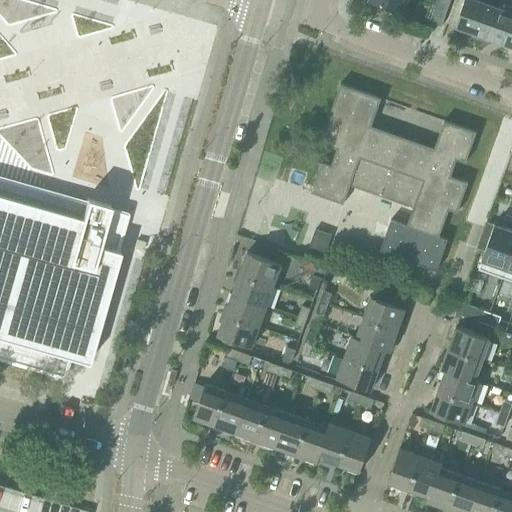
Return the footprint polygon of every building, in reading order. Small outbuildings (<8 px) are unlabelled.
[(370,0),(404,12),(407,0),(416,0),(419,1),(419,0),(370,0)] [(451,0),(437,0),(430,21),(442,25),(451,0)] [(469,36),(479,40),(492,4),(479,0),(466,0),(457,26),(472,32),(471,36),(469,35),(469,36)] [(490,38),(504,43),(511,21),(511,11),(492,4),(479,40),(490,44),(490,43),(488,42),(490,38)] [(367,190),(415,207),(408,224),(392,219),(381,250),(438,270),(448,239),(439,235),(449,209),(458,212),(458,210),(467,183),(468,183),(469,182),(451,175),(457,158),(466,162),(467,160),(466,160),(476,133),(477,133),(477,131),(445,120),(444,121),(445,122),(435,149),(371,126),(381,99),(382,99),(382,98),(341,83),(341,84),(341,85),(322,140),(321,140),(320,142),(338,148),(332,165),(323,161),(322,163),(323,163),(313,191),(312,190),(312,192),(344,203),(345,202),(344,202),(353,175),(371,181),(367,190)] [(0,356),(64,375),(70,356),(89,361),(121,250),(117,250),(128,213),(110,208),(111,204),(87,198),(86,201),(0,176),(0,356)] [(511,251),(511,229),(495,224),(479,269),(503,277),(511,251)] [(308,250),(325,256),(326,254),(332,235),(316,229),(308,250)] [(511,251),(503,277),(511,280),(511,251)] [(248,252),(241,272),(275,285),(282,264),(248,252)] [(322,263),(318,272),(325,275),(328,266),(322,263)] [(241,272),(233,293),(267,305),(275,285),(241,272)] [(322,278),(314,275),(310,287),(318,289),(322,278)] [(372,295),(365,317),(398,329),(406,308),(405,307),(410,293),(378,282),(373,296),(372,295)] [(324,290),(320,301),(328,304),(333,293),(324,290)] [(233,293),(226,313),(260,325),(267,305),(233,293)] [(328,304),(320,301),(316,313),(324,315),(328,304)] [(303,306),(299,317),(307,320),(311,308),(303,306)] [(492,313),(483,309),(479,321),(488,324),(492,313)] [(260,325),(226,313),(218,335),(252,347),(260,325)] [(488,324),(498,327),(501,319),(502,316),(492,313),(488,324)] [(307,320),(299,317),(295,328),(303,331),(307,320)] [(365,317),(358,336),(357,337),(386,347),(386,349),(390,350),(398,329),(365,317)] [(457,326),(449,347),(483,359),(491,338),(457,326)] [(310,331),(306,342),(314,345),(318,333),(310,331)] [(353,334),(346,356),(379,368),(386,349),(386,347),(357,337),(358,336),(353,334)] [(314,345),(306,342),(302,353),(310,356),(314,345)] [(314,346),(310,356),(315,358),(319,347),(314,346)] [(288,347),(284,358),(292,361),(296,350),(288,347)] [(442,369),(446,370),(447,369),(476,379),(476,378),(483,359),(449,347),(442,369)] [(227,356),(238,360),(241,352),(230,348),(227,356)] [(241,352),(238,360),(250,364),(253,356),(241,352)] [(379,368),(346,356),(338,377),(371,389),(379,368)] [(268,370),(279,374),(282,366),(271,362),(268,370)] [(282,366),(279,374),(291,378),(293,370),(282,366)] [(446,370),(439,389),(473,401),(481,380),(476,378),(476,379),(447,369),(446,370)] [(309,384),(320,389),(323,381),(311,377),(309,384)] [(323,381),(320,389),(331,393),(334,385),(323,381)] [(195,382),(190,398),(200,401),(194,417),(215,425),(228,390),(206,383),(205,385),(195,382)] [(473,401),(439,389),(432,411),(465,423),(473,401)] [(215,425),(236,432),(248,398),(228,390),(215,425)] [(349,399),(360,403),(363,395),(352,391),(349,399)] [(363,395),(360,403),(372,407),(375,399),(363,395)] [(236,432),(256,439),(268,405),(248,398),(236,432)] [(511,402),(505,400),(501,412),(509,415),(511,406),(511,402)] [(256,439),(277,446),(289,412),(268,405),(256,439)] [(277,446),(297,454),(309,419),(289,412),(277,446)] [(509,415),(501,412),(497,423),(505,426),(509,415)] [(420,425),(431,429),(434,421),(423,417),(420,425)] [(318,461),(320,457),(319,456),(330,427),(328,426),(309,419),(297,454),(318,461)] [(434,421),(431,429),(442,433),(446,425),(434,421)] [(320,457),(339,464),(351,430),(330,422),(328,426),(330,427),(319,456),(320,457)] [(351,430),(339,464),(360,471),(372,437),(351,430)] [(461,440),(472,444),(475,435),(464,431),(461,440)] [(475,435),(472,444),(483,448),(486,439),(475,435)] [(501,454),(511,457),(511,448),(504,445),(501,454)] [(388,481),(410,489),(422,454),(400,448),(388,481)] [(410,489),(429,495),(430,496),(441,466),(442,467),(443,462),(422,454),(410,489)] [(428,500),(449,508),(461,474),(442,467),(441,466),(430,496),(429,495),(428,500)] [(449,508),(461,511),(470,511),(482,481),(461,474),(449,508)] [(470,511),(493,511),(502,488),(482,481),(470,511)] [(493,511),(511,511),(511,483),(505,481),(502,488),(493,511)] [(0,511),(91,511),(92,511),(0,484),(0,511)]
